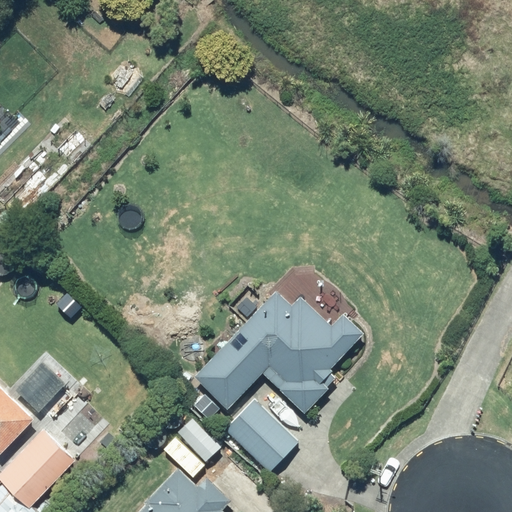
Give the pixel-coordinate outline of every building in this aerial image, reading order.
[(0,222),(0,244),(11,233),(0,222)] [(285,291),(201,376),(236,411),(271,374),(314,415),(339,389),(336,387),(345,378),(340,373),(342,372),(340,370),(374,335),(354,315),(342,327),(310,295),(300,306),(285,291)] [(126,369),(146,389),(157,377),(137,358),(126,369)] [(69,382),(42,359),(15,390),(42,413),(69,382)] [(0,446),(10,456),(44,420),(0,378),(0,446)] [(157,387),(148,396),(154,402),(163,392),(157,387)] [(205,406),(216,417),(226,408),(215,396),(205,406)] [(261,401),(231,432),(276,474),(305,443),(261,401)] [(0,511),(45,511),(40,507),(83,460),(49,430),(5,479),(11,484),(0,495),(0,511)] [(113,458),(99,473),(110,483),(124,468),(113,458)] [(149,511),(231,511),(240,503),(215,480),(208,488),(187,468),(151,506),(153,508),(149,511)]
